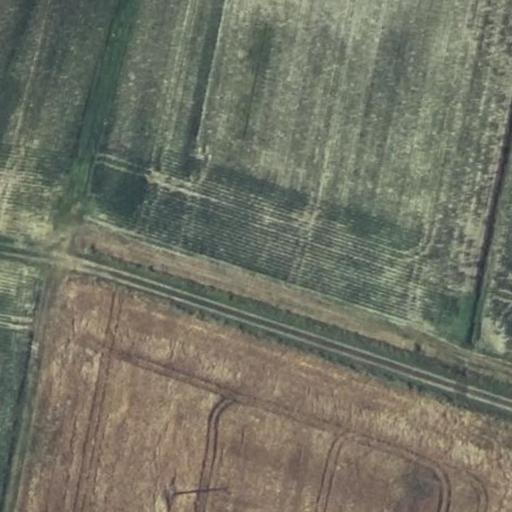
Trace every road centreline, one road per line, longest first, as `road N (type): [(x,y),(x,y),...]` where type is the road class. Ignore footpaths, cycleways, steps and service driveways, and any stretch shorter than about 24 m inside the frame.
road 1 (track): [(511,408),(72,254),(0,241)]
road 2 (track): [(99,263),(70,270),(50,287),(8,511)]
